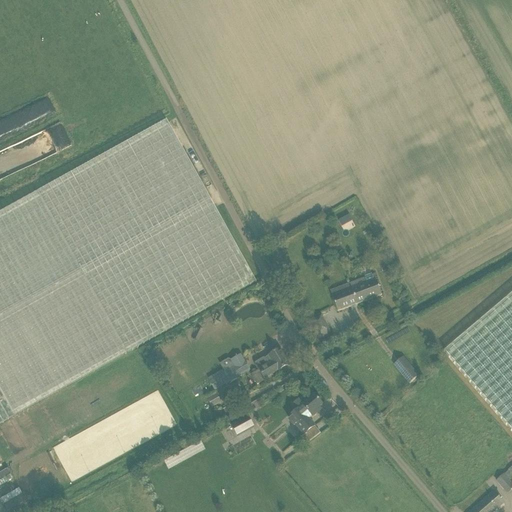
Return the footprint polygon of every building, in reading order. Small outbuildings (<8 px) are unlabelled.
[(166,121),(0,212),(0,423),(255,282),(166,121)] [(338,312),(382,296),(377,280),(376,281),(374,275),(330,291),(338,312)] [(511,293),(444,351),(511,431),(511,293)] [(218,326),(220,321),(222,318),(217,316),(216,319),(214,325),(218,326)] [(278,371),(289,365),(280,350),(269,356),(269,357),(267,358),(264,358),(255,363),(256,366),(257,368),(258,369),(252,373),(253,378),(255,382),(258,384),(265,379),(278,371)] [(210,382),(211,383),(215,390),(250,370),(241,355),(232,360),(229,359),(220,364),(225,373),(210,382)] [(410,383),(419,376),(404,357),(394,365),(410,383)] [(313,417),(321,410),(319,408),(322,405),(315,396),(304,405),(299,399),(293,405),(298,410),(290,417),(306,435),(315,427),(308,420),(312,416),(313,417)] [(212,408),(218,404),(214,397),(207,401),(212,408)] [(227,427),(233,438),(249,429),(243,418),(227,427)] [(0,479),(0,480),(10,474),(11,474),(8,469),(7,469),(0,473),(0,479)] [(507,493),(511,488),(511,483),(504,474),(496,481),(507,493)] [(10,475),(0,480),(0,486),(13,479),(10,475)] [(22,511),(29,508),(18,489),(0,499),(0,501),(6,511),(22,511)] [(493,492),(469,511),(494,511),(504,504),(493,492)]
